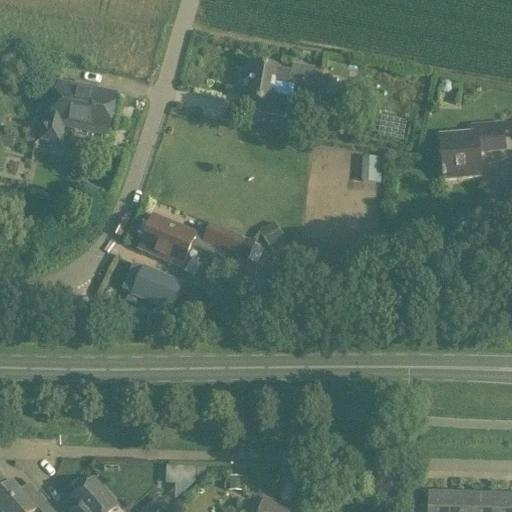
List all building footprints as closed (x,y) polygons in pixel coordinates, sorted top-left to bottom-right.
[(60,80),(63,66),(42,63),(40,76),(60,80)] [(291,73),(277,70),(252,66),(246,103),(255,105),(253,116),(284,121),(288,99),(272,97),(274,84),(318,92),(317,98),(345,102),(349,83),(320,78),(322,71),(292,66),(291,73)] [(60,147),(64,128),(107,137),(115,97),(58,86),(55,103),(46,101),(38,142),(60,147)] [(382,119),(379,132),(401,137),(404,124),(382,119)] [(469,127),(470,135),(438,138),(443,184),(480,180),(478,157),(505,155),(502,124),(469,127)] [(362,183),(382,184),(383,158),(364,157),(362,183)] [(181,271),(191,248),(224,262),(226,257),(246,266),(255,245),(210,226),(208,231),(198,227),(194,236),(153,218),(138,252),(181,271)] [(259,236),(269,250),(284,239),(274,225),(259,236)] [(143,270),(132,296),(171,312),(181,286),(143,270)] [(197,478),(198,469),(168,467),(168,477),(197,478)] [(70,511),(113,511),(117,509),(94,483),(70,503),(75,509),(70,511)] [(0,511),(50,511),(30,487),(20,496),(11,486),(10,487),(8,485),(4,484),(0,488),(0,511)] [(427,511),(449,511),(450,499),(428,498),(427,511)] [(292,511),(293,510),(263,499),(257,511),(292,511)] [(449,511),(471,511),(472,500),(450,499),(449,511)] [(471,511),(492,511),(493,500),(472,500),(471,511)] [(492,511),(511,511),(511,500),(493,500),(492,511)]
